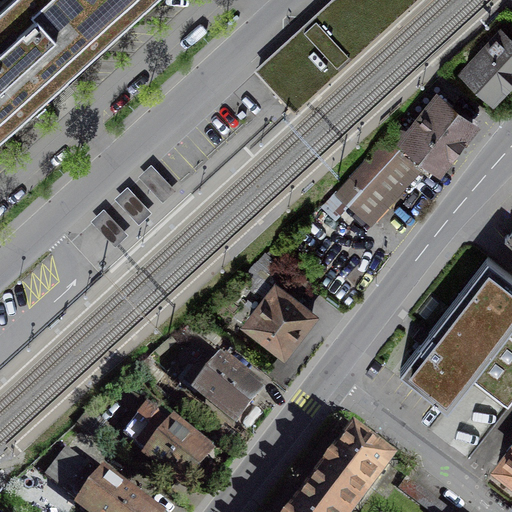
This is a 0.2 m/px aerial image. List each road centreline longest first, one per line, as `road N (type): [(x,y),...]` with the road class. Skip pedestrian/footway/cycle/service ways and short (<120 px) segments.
road 1 (residential): [(0,267),(276,16)]
road 2 (primary): [(324,379),(511,145)]
road 3 (residential): [(324,379),(497,511)]
road 4 (primary): [(222,511),(324,379)]
